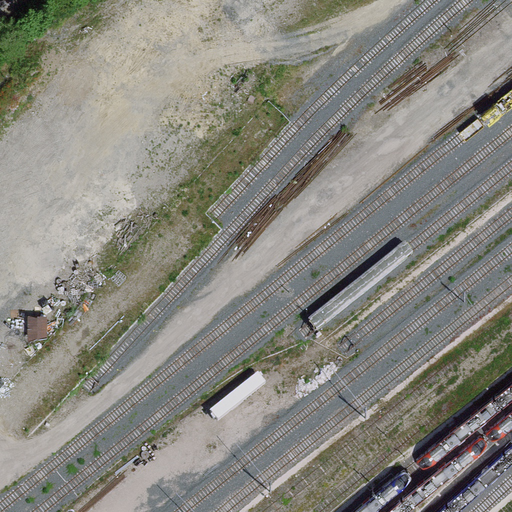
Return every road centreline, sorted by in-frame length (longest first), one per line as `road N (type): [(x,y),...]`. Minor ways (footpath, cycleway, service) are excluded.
road 1 (track): [(0,463),(76,423),(511,51)]
road 2 (track): [(0,238),(166,80),(208,61),(305,43),(395,0)]
road 3 (track): [(128,511),(282,374)]
